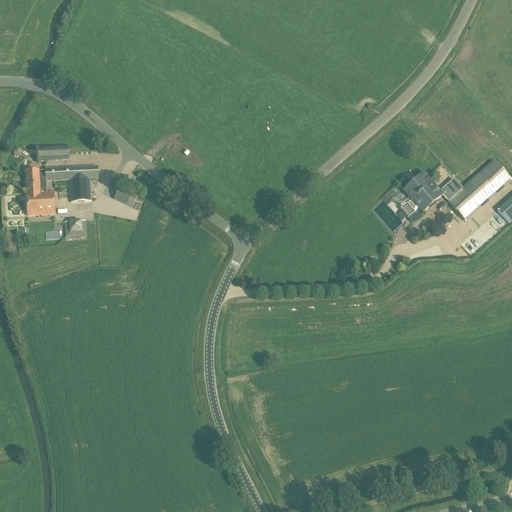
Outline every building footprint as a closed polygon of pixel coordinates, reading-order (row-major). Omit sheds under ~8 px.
[(179,121),(207,149),(212,143),(185,115),(179,121)] [(38,148),(38,163),(68,161),(67,147),(38,148)] [(454,180),(440,192),(442,196),(447,202),(466,223),(499,193),(511,182),(493,162),(463,188),(462,189),(454,180)] [(89,180),(98,180),(97,168),(45,170),(45,171),(45,183),(89,180)] [(39,171),(24,172),(26,195),(46,194),(45,183),(45,171),(39,172),(39,171)] [(414,183),(404,192),(412,201),(409,204),(409,206),(414,212),(419,208),(423,213),(442,196),(440,192),(426,177),(416,186),(414,183)] [(89,180),(69,182),(71,203),(91,203),(89,180)] [(114,200),(132,209),(138,197),(119,189),(114,200)] [(46,194),(26,195),(27,218),(55,217),(54,193),(46,194)] [(511,198),(497,212),(510,225),(511,223),(511,198)] [(65,223),(66,238),(86,237),(85,222),(65,223)] [(491,289),(502,279),(488,263),(477,273),(491,289)] [(395,365),(398,374),(419,365),(415,356),(395,365)]
